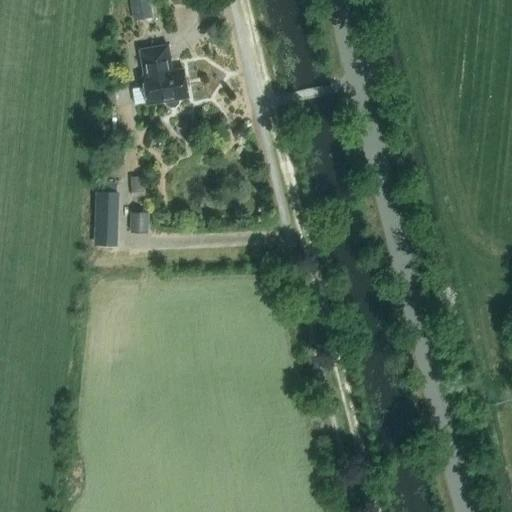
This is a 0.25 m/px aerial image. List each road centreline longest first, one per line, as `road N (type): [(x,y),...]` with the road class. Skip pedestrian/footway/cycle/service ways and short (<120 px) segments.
road 1 (track): [(377,511),(248,0)]
road 2 (tertiary): [(465,511),(337,0)]
